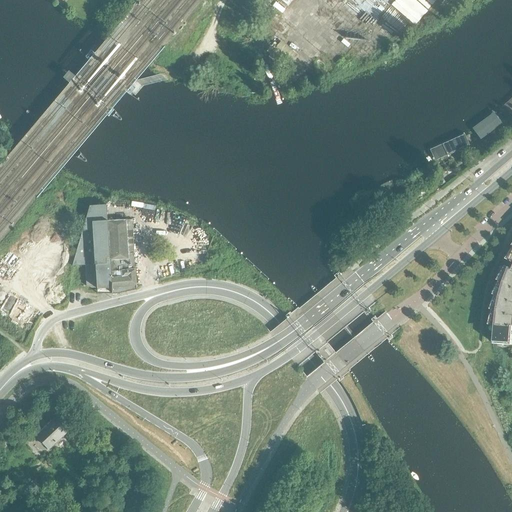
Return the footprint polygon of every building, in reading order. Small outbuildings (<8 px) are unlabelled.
[(281,42),(274,50),(283,58),(291,65),(298,57),(281,42)] [(95,43),(86,54),(135,96),(144,85),(141,82),(95,43)] [(271,54),(268,58),(274,65),(276,67),(283,58),(274,50),(271,54)] [(63,78),(109,117),(114,110),(68,71),(63,78)] [(511,98),(502,106),(511,117),(511,116),(511,98)] [(470,128),(481,142),(503,126),(493,111),(470,128)] [(425,155),(429,164),(472,144),(468,135),(425,155)] [(477,151),(476,148),(474,144),(467,148),(468,152),(469,154),(477,151)] [(399,178),(402,184),(429,171),(426,165),(399,178)] [(109,245),(108,221),(107,204),(90,205),(72,266),(85,265),(105,264),(105,259),(103,259),(102,245),(109,245)] [(136,285),(134,252),(132,219),(130,219),(126,220),(108,221),(109,245),(102,245),(103,259),(105,259),(105,264),(85,265),(87,286),(97,287),(97,288),(112,288),(129,287),(136,285)] [(511,249),(506,259),(510,260),(511,261),(511,268),(505,265),(497,280),(500,280),(493,294),(495,295),(490,309),(493,309),(489,324),(495,324),(494,343),(511,345),(511,341),(511,249)] [(70,428),(58,416),(47,426),(38,417),(28,425),(37,435),(37,436),(48,449),(68,430),(70,428)] [(79,434),(72,426),(70,428),(68,430),(75,438),(79,434)] [(28,441),(20,432),(16,437),(23,445),(28,441)]
